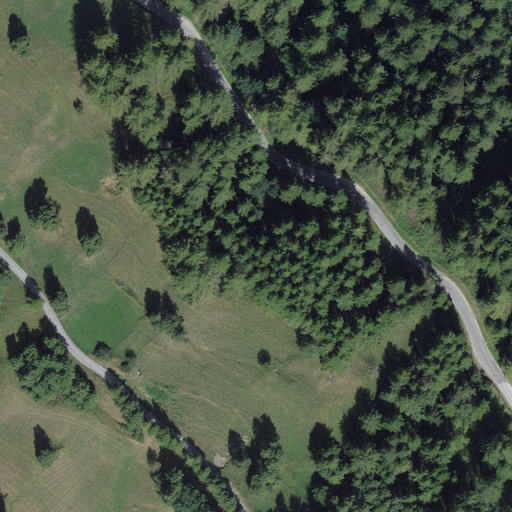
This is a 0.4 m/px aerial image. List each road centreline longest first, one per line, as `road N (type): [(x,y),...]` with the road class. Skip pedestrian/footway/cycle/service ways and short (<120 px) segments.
road 1 (unclassified): [(511,395),(455,292),(359,194),(276,157),(188,31),(147,0)]
road 2 (track): [(0,250),(74,349),(199,456),(243,511)]
